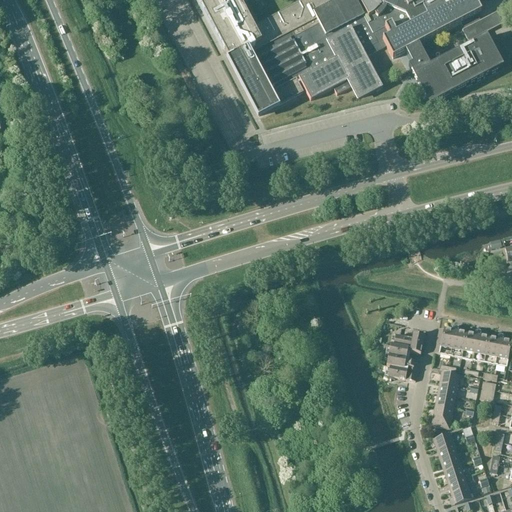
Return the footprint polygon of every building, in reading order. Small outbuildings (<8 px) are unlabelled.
[(196,0),(224,52),(259,118),(303,94),(296,80),(298,80),(306,95),(310,102),(333,90),(336,97),(352,89),(358,100),(380,89),(381,91),(382,90),(373,73),(372,70),(365,59),(386,48),(388,51),(392,60),(405,54),(406,56),(412,67),(408,69),(429,108),(432,107),(453,96),(460,92),(465,90),(503,70),(487,40),(484,35),(503,25),(505,29),(511,25),(511,13),(508,15),(507,13),(505,14),(507,18),(501,21),(497,13),(480,22),(477,16),(481,14),(476,4),(483,0),(407,0),(407,1),(402,3),(400,2),(400,0),(301,0),(302,2),(253,28),(238,0),(196,0)] [(229,143),(236,141),(233,135),(227,138),(229,143)] [(439,356),(450,358),(456,328),(455,328),(453,329),(452,333),(444,331),(439,356)] [(456,328),(450,358),(461,360),(466,336),(458,334),(458,330),(457,328),(456,328)] [(439,356),(444,331),(439,330),(434,355),(439,356)] [(475,337),(466,336),(461,360),(473,362),(478,332),(477,332),(475,333),(475,337)] [(480,332),(478,332),(473,362),(484,365),(489,340),(480,338),(481,334),(480,332)] [(489,340),(484,365),(495,367),(501,336),(500,336),(498,337),(497,342),(489,340)] [(502,336),(501,336),(495,367),(507,369),(511,344),(503,343),(503,338),(502,336)] [(407,354),(410,355),(420,356),(424,339),(413,337),(412,341),(395,338),(393,348),(390,347),(388,357),(406,361),(407,354)] [(419,365),(408,363),(406,363),(406,361),(388,357),(386,368),(389,368),(388,378),(415,383),(419,365)] [(442,374),(439,385),(457,389),(459,377),(442,374)] [(481,390),(495,392),(496,386),(482,383),(481,390)] [(439,385),(437,396),(455,400),(457,389),(439,385)] [(493,404),(495,392),(481,390),(479,401),(493,404)] [(437,396),(435,408),(453,411),(455,400),(437,396)] [(493,416),(500,417),(502,408),(495,407),(493,416)] [(449,431),(453,411),(435,408),(431,428),(449,431)] [(498,426),(500,417),(493,416),(492,424),(498,426)] [(468,425),(461,427),(464,435),(470,434),(468,425)] [(433,441),(436,452),(454,446),(450,435),(433,441)] [(495,444),(502,445),(504,437),(497,435),(495,444)] [(501,454),(502,445),(495,444),(494,453),(501,454)] [(454,446),(436,452),(440,463),(457,457),(454,446)] [(440,463),(444,474),(461,468),(457,457),(440,463)] [(491,466),(498,468),(500,459),(493,458),(491,466)] [(496,477),(498,468),(491,466),(489,475),(496,477)] [(444,474),(447,484),(464,479),(461,468),(444,474)] [(464,479),(447,484),(450,495),(468,490),(464,479)] [(471,501),(468,490),(450,495),(454,506),(471,501)]
